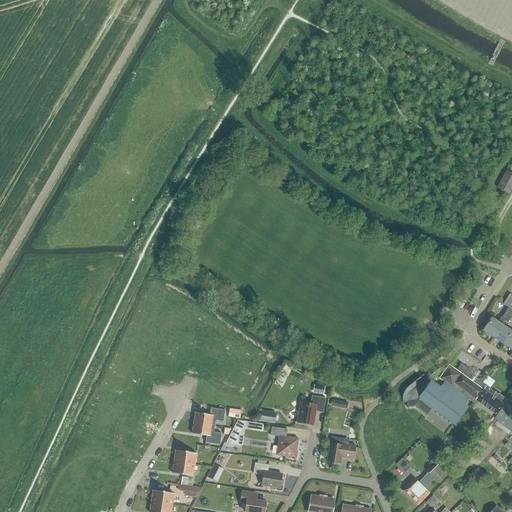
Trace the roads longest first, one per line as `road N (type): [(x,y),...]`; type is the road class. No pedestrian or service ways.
road 1 (residential): [(122,511),(190,378)]
road 2 (residential): [(511,364),(468,335),(508,267)]
